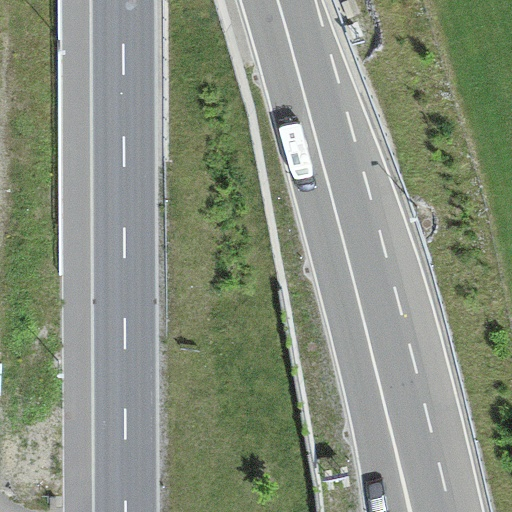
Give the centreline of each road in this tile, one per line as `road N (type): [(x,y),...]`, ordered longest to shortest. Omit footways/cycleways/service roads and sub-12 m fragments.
road 1 (secondary): [(127,0),(128,511)]
road 2 (trunk): [(276,0),(394,451)]
